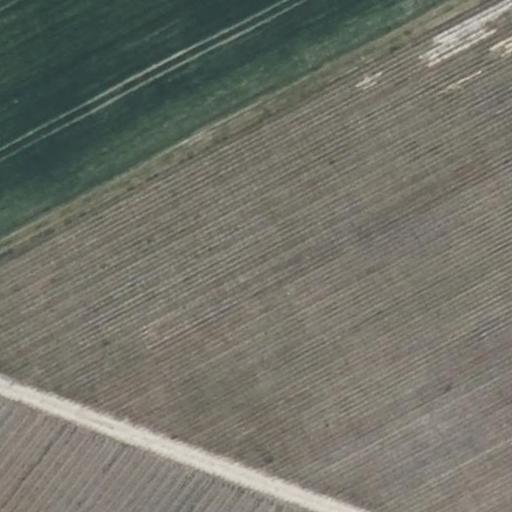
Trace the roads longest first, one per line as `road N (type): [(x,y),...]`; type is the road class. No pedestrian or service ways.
road 1 (track): [(465,0),(0,237)]
road 2 (unclassified): [(0,380),(347,511)]
